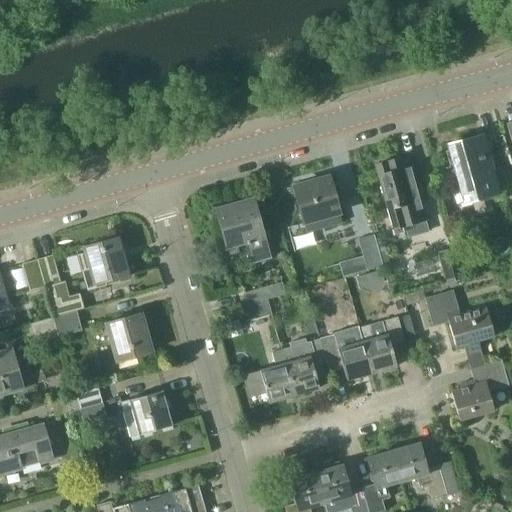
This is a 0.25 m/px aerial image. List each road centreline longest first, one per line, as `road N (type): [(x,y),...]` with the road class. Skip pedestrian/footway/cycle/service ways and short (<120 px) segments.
road 1 (residential): [(231,451),(154,173)]
road 2 (tertiary): [(154,173),(429,95)]
road 3 (residential): [(231,451),(434,396)]
road 4 (tertiary): [(0,217),(154,173)]
